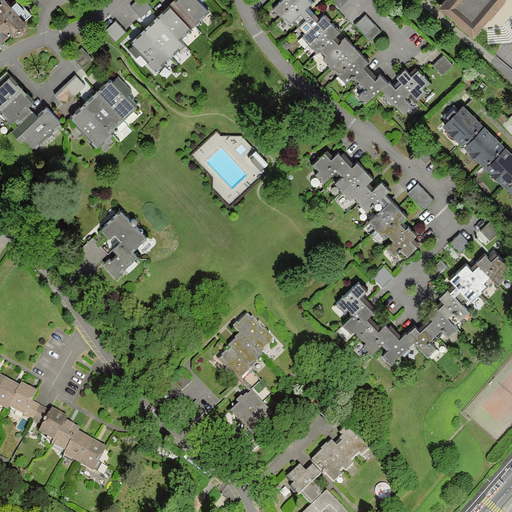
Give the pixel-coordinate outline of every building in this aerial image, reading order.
[(13,0),(9,4),(6,0),(0,0),(0,39),(11,30),(14,33),(20,32),(25,28),(26,22),(17,12),(24,6),(18,0),(13,0)] [(146,0),(136,0),(132,5),(142,15),(152,6),(146,0)] [(175,0),(174,1),(193,22),(208,8),(200,0),(175,0)] [(277,9),(282,14),(296,0),(279,0),(273,7),(275,10),(277,9)] [(293,19),(299,25),(311,14),(305,7),(312,1),(310,0),(296,0),(282,14),(284,17),(286,16),(290,21),(293,19)] [(511,0),(448,0),(442,7),(473,34),(501,0),(511,0)] [(159,15),(179,36),(193,22),(174,1),(159,15)] [(306,40),(309,43),(332,22),(324,14),(317,20),(311,14),(299,25),(305,31),(303,34),(307,39),(306,40)] [(366,14),(356,24),(370,39),(380,30),(366,14)] [(146,28),(170,55),(184,42),(179,36),(159,15),(146,28)] [(116,20),(106,30),(116,40),(125,30),(116,20)] [(318,50),(321,47),(332,37),(339,30),(332,22),(309,43),(312,46),(313,45),(318,50)] [(170,55),(146,28),(133,40),(134,42),(129,47),(136,55),(142,50),(158,67),(170,55)] [(328,63),(331,66),(353,45),(345,37),(338,43),(332,37),(321,47),(327,54),(324,57),(329,62),(328,63)] [(335,68),(339,73),(360,52),(353,45),(331,66),(334,69),(335,68)] [(71,57),(81,68),(92,58),(82,47),(71,57)] [(354,75),(360,81),(369,73),(363,66),(368,61),(360,52),(339,73),(338,74),(341,77),(342,76),(347,81),(354,75)] [(444,55),(433,65),(443,75),(453,65),(444,55)] [(397,76),(402,81),(411,90),(418,98),(421,95),(420,94),(425,89),(423,86),(429,80),(418,68),(412,75),(405,68),(397,76)] [(462,82),(469,90),(479,80),(472,72),(462,82)] [(366,103),(382,89),(388,82),(381,74),(375,79),(369,73),(360,81),(366,87),(359,94),(364,99),(363,100),(366,103)] [(85,85),(75,74),(54,94),(65,105),(85,85)] [(0,83),(0,107),(21,88),(9,75),(0,83)] [(98,91),(123,118),(136,105),(111,79),(98,91)] [(404,96),(411,90),(402,81),(396,88),(389,81),(388,82),(382,89),(404,112),(407,109),(406,108),(411,103),(404,96)] [(17,118),(21,122),(32,111),(27,105),(32,100),(21,88),(0,107),(13,121),(17,118)] [(123,118),(98,91),(85,104),(110,130),(123,118)] [(110,130),(85,104),(71,116),(99,146),(113,133),(110,130)] [(474,116),(463,106),(460,109),(454,104),(443,116),(448,121),(445,124),(463,143),(482,124),(474,116)] [(37,116),(32,111),(21,122),(12,131),(18,137),(21,133),(33,146),(60,121),(47,107),(37,116)] [(511,115),(509,119),(500,110),(495,116),(511,132),(511,115)] [(496,138),(485,127),(466,145),(484,164),(503,145),(496,138)] [(426,143),(416,152),(427,163),(436,153),(426,143)] [(511,153),(506,148),(488,167),(506,185),(511,179),(511,153)] [(265,166),(268,163),(255,150),(252,153),(255,156),(250,160),(260,170),(265,166)] [(340,178),(352,167),(338,152),(331,159),(324,152),(312,163),(318,170),(315,173),(324,182),(334,172),(340,178)] [(344,190),(366,169),(358,161),(352,167),(340,178),(336,181),(344,190)] [(360,202),(373,190),(367,184),(374,178),(366,169),(344,190),(347,193),(352,198),(354,196),(360,202)] [(380,211),(393,199),(387,193),(391,189),(382,181),(373,190),(360,202),(368,211),(374,205),(380,211)] [(433,199),(418,183),(408,192),(424,209),(433,199)] [(377,230),(400,207),(393,199),(380,211),(369,221),(377,230)] [(393,241),(406,228),(401,222),(408,215),(400,207),(377,230),(384,237),(388,234),(391,236),(390,237),(393,241)] [(116,232),(122,239),(134,249),(147,237),(121,208),(101,227),(110,236),(116,232)] [(492,220),(482,230),(492,240),(502,231),(492,220)] [(406,228),(393,241),(386,247),(395,256),(402,249),(408,256),(419,246),(412,239),(418,234),(409,225),(406,228)] [(461,233),(451,243),(460,253),(471,244),(461,233)] [(88,241),(80,249),(96,266),(108,254),(94,238),(92,238),(89,241),(88,240),(87,241),(88,241)] [(139,255),(134,249),(122,239),(115,246),(120,252),(112,259),(110,257),(105,262),(117,275),(139,255)] [(480,259),(477,262),(493,280),(497,285),(506,276),(503,273),(510,266),(495,251),(488,257),(484,253),(479,258),(480,259)] [(441,260),(431,270),(437,275),(447,266),(441,260)] [(480,293),(493,280),(477,262),(470,268),(465,263),(457,270),(480,293)] [(375,275),(383,284),(394,275),(387,266),(375,275)] [(471,302),(480,293),(457,270),(449,278),(454,283),(448,290),(461,304),(467,298),(471,302)] [(350,312),(354,316),(369,301),(363,295),(367,290),(359,282),(337,303),(345,312),(349,308),(351,311),(350,312)] [(469,312),(461,304),(448,290),(444,293),(442,292),(438,296),(442,300),(435,306),(453,324),(458,319),(460,321),(469,312)] [(357,333),(361,337),(376,322),(370,316),(377,309),(369,301),(354,316),(344,325),(351,332),(355,329),(358,332),(357,333)] [(458,330),(453,324),(435,306),(434,305),(426,312),(431,316),(424,322),(436,334),(442,328),(451,337),(458,330)] [(234,328),(241,335),(261,356),(265,352),(263,351),(269,346),(270,347),(274,343),(273,342),(274,341),(265,331),(263,332),(256,324),(257,323),(253,318),(252,320),(249,317),(239,326),(238,325),(234,328)] [(372,354),(383,343),(396,330),(390,323),(384,329),(376,322),(361,337),(366,342),(363,344),(372,354)] [(429,340),(436,334),(424,322),(418,328),(415,324),(406,332),(414,341),(428,356),(437,348),(429,340)] [(391,363),(414,341),(406,332),(402,336),(396,330),(383,343),(388,348),(382,354),(391,363)] [(230,348),(232,351),(249,368),(253,365),(253,366),(258,361),(257,361),(262,357),(261,356),(241,335),(236,340),(237,341),(230,348)] [(252,370),(249,368),(232,351),(229,354),(227,353),(223,357),(224,358),(222,361),(229,369),(227,372),(230,376),(232,374),(236,378),(237,377),(241,381),(252,370)] [(172,380),(183,391),(193,381),(183,370),(172,380)] [(11,407),(21,388),(6,380),(0,391),(0,404),(8,409),(9,406),(11,407)] [(34,420),(41,407),(31,401),(35,393),(22,386),(21,388),(11,407),(34,420)] [(243,424),(263,405),(253,393),(248,398),(247,396),(243,400),(242,399),(238,403),(240,405),(232,413),(235,416),(233,417),(237,421),(239,420),(243,424)] [(206,412),(196,402),(181,417),(191,427),(206,412)] [(321,413),(331,424),(340,415),(330,404),(321,413)] [(263,405),(243,424),(246,428),(245,429),(249,434),(251,433),(253,435),(261,427),(264,430),(268,426),(267,424),(271,421),(270,420),(274,416),(263,405)] [(57,441),(67,423),(64,422),(66,418),(53,411),(51,413),(41,407),(34,420),(44,426),(41,432),(57,441)] [(68,451),(78,434),(77,433),(79,429),(67,423),(57,441),(55,444),(68,451)] [(313,460),(335,483),(343,476),(340,473),(345,469),(348,472),(354,465),(351,462),(361,453),(364,457),(372,448),(351,426),(342,434),(344,437),(336,445),(333,441),(323,451),(313,460)] [(80,462),(91,441),(78,434),(68,451),(66,455),(80,462)] [(246,449),(251,454),(261,444),(256,439),(246,449)] [(91,441),(80,462),(94,471),(106,449),(91,441)] [(303,493),(314,505),(324,496),(322,493),(323,491),(315,483),(323,475),(314,465),(306,472),(301,466),(288,477),(294,485),(292,487),(300,496),(303,493)] [(346,511),(328,492),(324,496),(314,505),(307,511),(346,511)]
